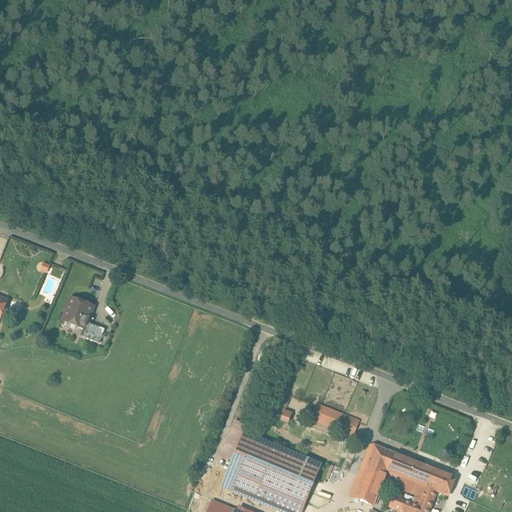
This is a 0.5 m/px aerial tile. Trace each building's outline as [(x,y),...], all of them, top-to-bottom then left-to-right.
[(93,308),(71,300),(63,321),(69,324),(68,325),(69,328),(75,331),(78,329),(84,331),(87,324),(93,308)] [(95,327),(87,324),(84,331),(81,338),(89,341),(95,327)] [(352,439),(360,420),(318,404),(311,423),(352,439)] [(283,409),(277,420),(285,425),(291,413),(283,409)] [(301,511),(320,466),(244,434),(222,488),(278,511),(301,511)] [(455,479),(374,448),(364,473),(365,473),(383,480),(386,472),(402,479),(400,484),(398,489),(422,498),(419,508),(394,498),(390,508),(399,511),(428,511),(436,492),(448,497),(455,479)] [(364,473),(355,499),(373,506),(383,480),(365,473),(364,473)]
